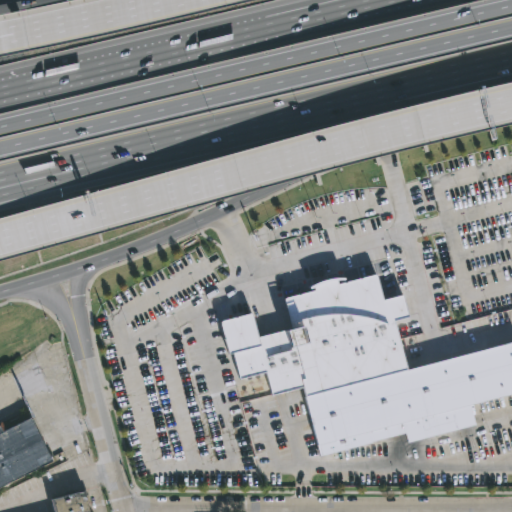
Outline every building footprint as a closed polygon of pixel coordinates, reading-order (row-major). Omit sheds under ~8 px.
[(511,288),(511,263),(511,169),(461,170),(462,288),(511,288)] [(182,437),(220,437),(219,316),(227,312),(227,310),(224,303),(224,288),(229,286),(229,274),(219,255),(150,287),(160,310),(175,303),(179,303),(181,308),(182,437)] [(282,255),(282,291),(359,292),(359,256),(282,255)] [(217,320),(252,311),(258,337),(291,328),(282,297),(314,288),(313,284),(336,277),(338,282),(376,272),(383,298),(403,293),(410,318),(393,322),(405,369),(511,339),(511,392),(469,404),(474,424),(406,442),(403,432),(318,455),(300,387),(273,395),(266,370),(239,378),(232,351),(226,353),(217,320)] [(281,316),(263,316),(263,334),(252,334),(252,342),(281,342),(281,316)] [(0,433),(28,418),(50,461),(0,486),(0,433)] [(82,493),(82,496),(87,495),(88,502),(84,503),(86,511),(49,511),(47,502),(82,493)]
